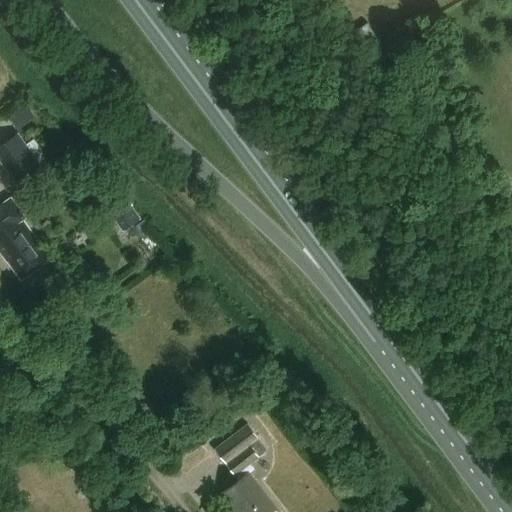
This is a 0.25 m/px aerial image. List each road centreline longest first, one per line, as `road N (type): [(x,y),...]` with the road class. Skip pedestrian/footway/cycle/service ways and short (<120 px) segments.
road 1 (trunk): [(47,0),(120,91),(245,220),(272,244),(333,273)]
road 2 (trunk): [(333,273),(139,0)]
road 3 (trunk): [(511,510),(333,273)]
